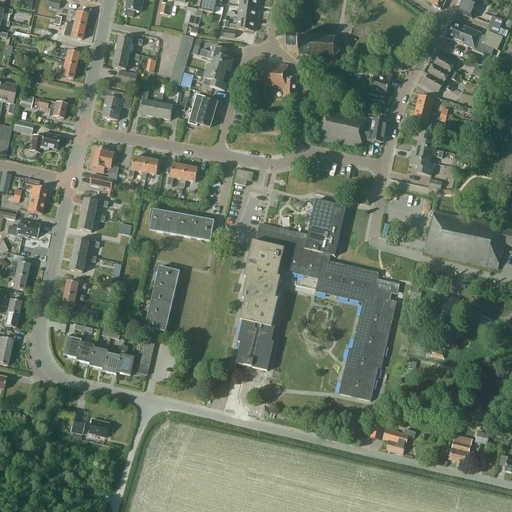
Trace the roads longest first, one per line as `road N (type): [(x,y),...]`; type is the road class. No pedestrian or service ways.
road 1 (residential): [(146,400),(511,486)]
road 2 (residential): [(146,400),(62,380),(40,347),(71,180)]
road 3 (residential): [(511,282),(373,242),(384,168)]
road 4 (residential): [(384,168),(397,104),(441,22)]
road 5 (residential): [(216,155),(82,129)]
road 6 (residential): [(82,129),(109,0)]
road 7 (residential): [(216,155),(241,62),(269,50)]
